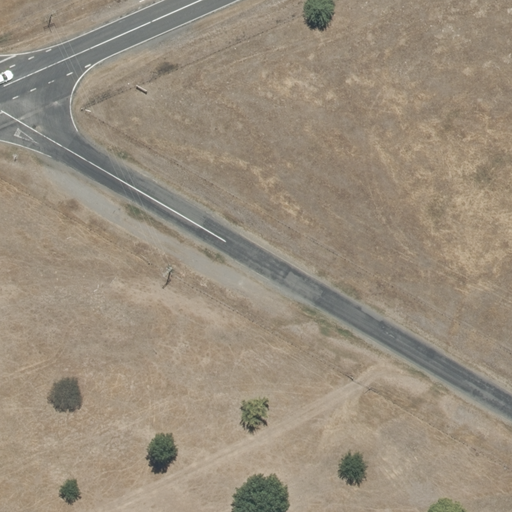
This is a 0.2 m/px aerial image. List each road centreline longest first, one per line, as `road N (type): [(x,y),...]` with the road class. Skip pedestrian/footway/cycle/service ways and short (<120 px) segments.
road 1 (residential): [(0,108),(511,407)]
road 2 (primary): [(0,88),(204,0)]
